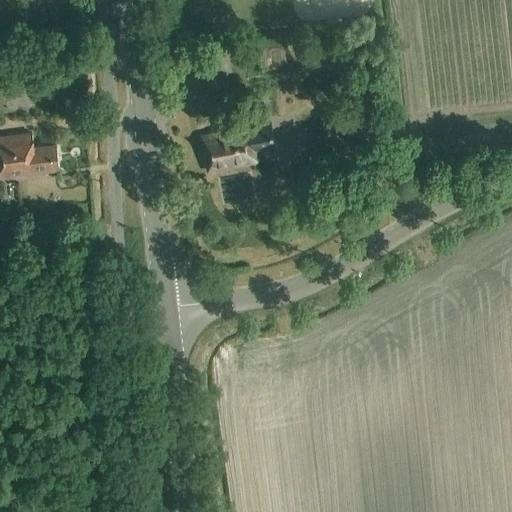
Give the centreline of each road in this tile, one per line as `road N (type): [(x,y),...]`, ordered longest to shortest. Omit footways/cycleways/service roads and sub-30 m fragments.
road 1 (tertiary): [(167,307),(290,289),(430,214),(511,181)]
road 2 (tertiary): [(167,307),(133,0)]
road 3 (tertiary): [(191,511),(167,307)]
